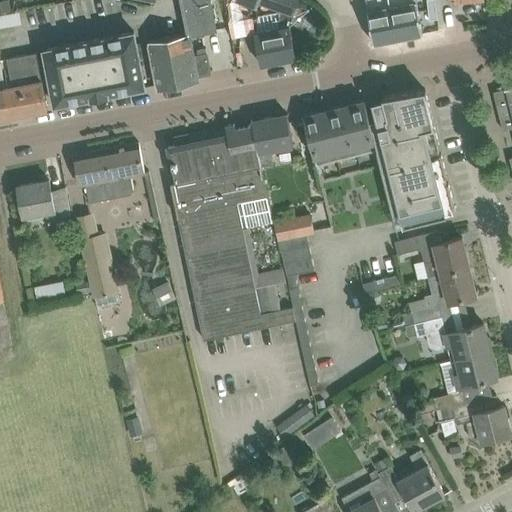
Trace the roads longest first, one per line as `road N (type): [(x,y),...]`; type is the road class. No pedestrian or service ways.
road 1 (tertiary): [(0,141),(362,72)]
road 2 (residential): [(511,296),(453,53)]
